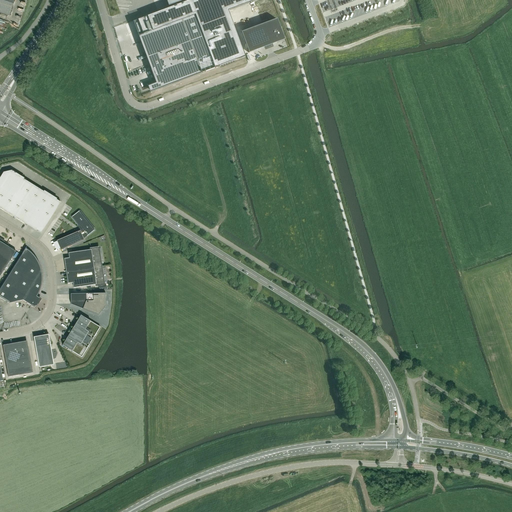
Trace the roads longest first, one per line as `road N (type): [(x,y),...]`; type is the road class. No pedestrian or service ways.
road 1 (secondary): [(397,409),(379,368),(345,333),(0,116)]
road 2 (unclassified): [(307,0),(318,32),(312,44),(144,107),(128,98),(98,0)]
road 3 (primary): [(130,511),(266,456),(398,443)]
road 4 (unclassified): [(158,511),(279,469),(397,465)]
road 5 (unclassified): [(0,334),(35,325),(51,301),(47,255),(0,220)]
